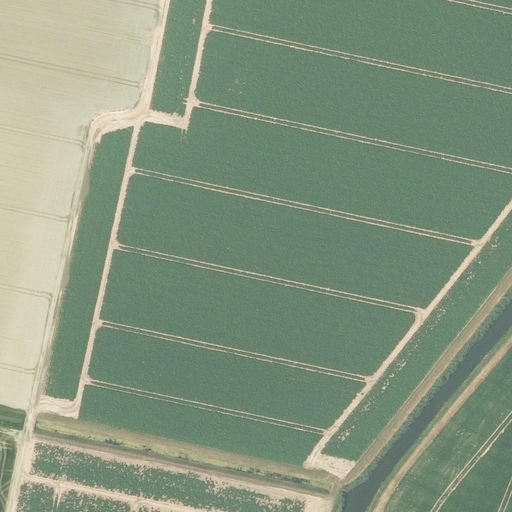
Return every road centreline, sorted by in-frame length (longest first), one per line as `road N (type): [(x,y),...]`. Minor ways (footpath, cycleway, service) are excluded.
road 1 (track): [(9,511),(89,136),(141,101),(165,0)]
road 2 (track): [(511,339),(374,511)]
